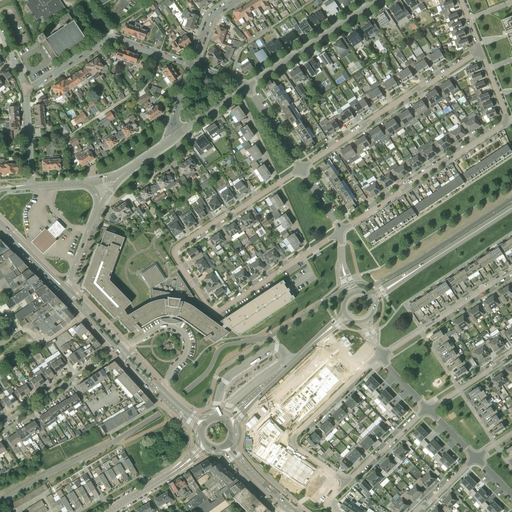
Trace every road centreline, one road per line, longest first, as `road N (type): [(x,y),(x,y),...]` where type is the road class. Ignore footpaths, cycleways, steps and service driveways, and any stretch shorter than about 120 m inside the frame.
road 1 (residential): [(278,183),(173,255),(215,312),(308,252)]
road 2 (residential): [(340,230),(499,125),(503,107),(481,49)]
road 3 (residential): [(301,169),(481,49)]
road 4 (secondary): [(56,281),(199,429)]
road 5 (secondary): [(204,420),(165,391),(66,287)]
road 6 (residential): [(382,354),(295,436),(298,450),(345,483)]
road 7 (residential): [(25,90),(108,38),(192,65)]
road 8 (secondary): [(371,298),(511,207)]
road 9 (residential): [(246,87),(379,0)]
road 10 (residential): [(0,426),(106,356)]
